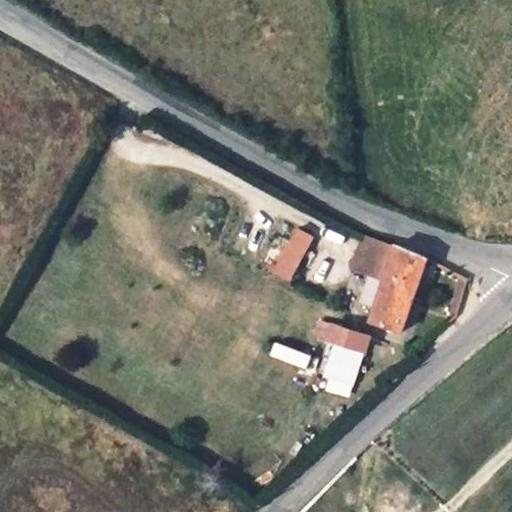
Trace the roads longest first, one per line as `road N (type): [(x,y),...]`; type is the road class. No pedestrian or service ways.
road 1 (unclassified): [(511,275),(326,195),(0,12)]
road 2 (unclassified): [(511,296),(283,511)]
